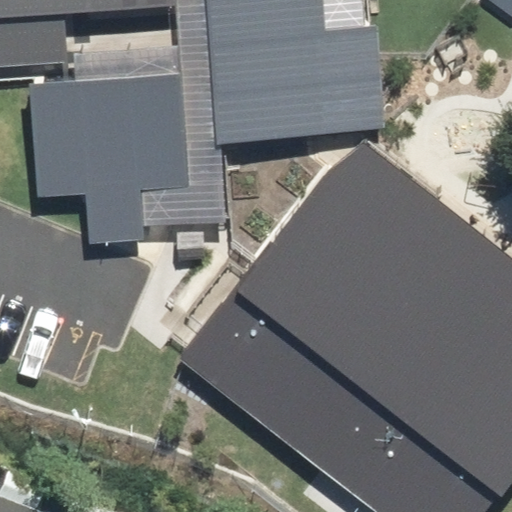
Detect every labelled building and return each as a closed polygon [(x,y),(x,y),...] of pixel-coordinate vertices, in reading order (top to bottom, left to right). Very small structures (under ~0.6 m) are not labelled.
[(0,0),(0,55),(72,49),(68,7),(156,0),(0,0)] [(214,0),(223,114),(384,102),(376,4),(332,8),(331,0),(214,0)] [(34,63),(45,177),(85,173),(90,228),(149,223),(143,161),(190,156),(180,49),(34,63)] [(511,240),(361,118),(185,333),(406,511),(455,511),(511,442),(511,240)] [(77,231),(1,202),(0,204),(0,237),(65,262),(77,231)] [(55,511),(109,511),(63,494),(55,511)] [(0,511),(20,511),(0,503),(0,511)]
